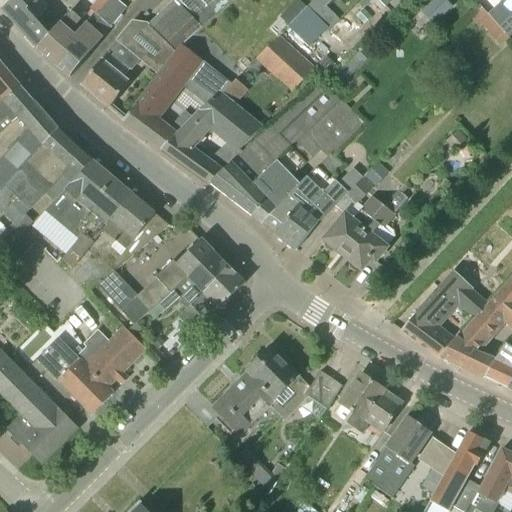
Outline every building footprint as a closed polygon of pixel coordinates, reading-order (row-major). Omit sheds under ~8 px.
[(11,0),(2,10),(38,50),(49,37),(34,20),(46,9),(47,4),(43,0),(11,0)] [(52,63),(57,67),(70,78),(103,38),(112,27),(110,26),(121,12),(106,0),(102,0),(101,2),(93,11),(95,13),(74,38),(52,63)] [(82,85),(104,103),(111,109),(130,84),(122,78),(130,69),(132,70),(140,60),(159,75),(176,52),(230,0),(172,0),(174,2),(149,26),(147,25),(133,23),(109,52),(95,70),(82,85)] [(99,0),(101,2),(102,0),(106,0),(121,12),(125,8),(115,0),(99,0)] [(115,0),(125,8),(126,7),(117,0),(115,0)] [(297,0),(280,18),(289,27),(307,8),(298,0),(297,0)] [(433,0),(421,13),(434,25),(452,7),(444,0),(433,0)] [(511,0),(503,0),(488,15),(499,27),(511,14),(511,0)] [(482,26),(490,36),(499,47),(510,39),(509,38),(499,27),(488,15),(481,6),(468,18),(478,29),(482,26)] [(327,28),(324,25),(307,8),(289,27),(288,28),(308,47),(327,28)] [(372,18),(364,10),(357,16),(365,25),(372,18)] [(38,50),(42,54),(52,63),(74,38),(70,34),(81,21),(71,12),(49,37),(38,50)] [(511,14),(499,27),(509,38),(511,35),(511,14)] [(293,93),(314,71),(279,37),(258,59),(293,93)] [(123,122),(149,142),(162,152),(175,137),(155,120),(181,83),(205,104),(230,75),(216,63),(210,69),(184,47),(137,106),(136,105),(123,122)] [(341,86),(356,70),(361,75),(370,67),(365,62),(369,57),(360,48),(337,71),(332,77),(341,86)] [(328,56),(320,64),(330,75),(338,66),(328,56)] [(0,103),(4,100),(5,100),(20,87),(0,63),(0,64),(0,63),(0,103)] [(214,104),(211,100),(176,137),(175,137),(162,152),(205,183),(209,186),(210,184),(254,142),(255,142),(266,133),(233,106),(249,92),(236,81),(214,104)] [(320,151),(328,158),(331,155),(332,156),(363,124),(324,83),(266,133),(255,142),(254,142),(210,184),(262,224),(299,187),(292,180),(320,151)] [(0,103),(0,124),(6,119),(11,124),(19,118),(35,104),(31,99),(30,99),(22,91),(23,90),(20,87),(5,100),(4,100),(0,103)] [(0,161),(0,190),(57,130),(43,113),(42,114),(35,105),(36,105),(35,104),(19,118),(29,130),(0,161)] [(32,223),(24,216),(46,194),(53,200),(91,162),(57,130),(0,190),(0,219),(4,215),(14,224),(0,237),(0,254),(6,248),(24,231),(32,223)] [(446,142),(454,151),(466,140),(459,131),(446,142)] [(335,183),(334,185),(331,182),(344,168),(332,156),(331,155),(328,158),(299,187),(262,224),(296,251),(319,221),(321,223),(335,208),(348,195),(335,183)] [(44,210),(78,240),(84,233),(93,242),(102,231),(131,195),(113,180),(112,181),(102,172),(103,172),(91,162),(53,200),(44,210)] [(335,208),(344,215),(323,241),(326,243),(327,247),(331,250),(335,250),(343,257),(384,207),(383,206),(372,197),(363,208),(357,204),(374,187),(375,188),(389,174),(378,164),(348,195),(335,208)] [(393,231),(386,226),(395,215),(394,215),(407,200),(397,192),(383,206),(384,207),(343,257),(351,263),(352,266),(356,269),(359,269),(362,271),(371,260),(376,263),(387,248),(395,238),(393,231)] [(131,195),(102,231),(125,251),(126,250),(133,256),(169,226),(131,195)] [(36,243),(33,240),(24,231),(6,248),(0,254),(0,256),(2,254),(14,265),(36,243)] [(94,242),(93,242),(84,233),(78,240),(61,260),(72,269),(94,242)] [(97,286),(116,307),(135,326),(159,306),(214,253),(202,240),(200,242),(200,241),(177,265),(174,262),(138,297),(114,272),(97,286)] [(166,313),(179,302),(187,310),(229,269),(214,253),(159,306),(166,313)] [(187,310),(179,318),(194,334),(245,284),(229,269),(187,310)] [(490,306),(468,287),(469,286),(454,272),(402,331),(416,343),(439,359),(441,357),(460,335),(459,334),(454,340),(436,324),(452,305),(458,304),(476,321),(463,336),(490,306)] [(441,357),(463,368),(485,379),(496,362),(475,353),(504,319),(511,326),(511,280),(490,306),(463,336),(462,336),(460,335),(441,357)] [(124,328),(86,366),(108,388),(116,381),(121,386),(128,378),(123,373),(146,350),(124,328)] [(108,388),(86,366),(58,338),(36,360),(91,416),(104,404),(106,406),(112,406),(112,400),(110,398),(114,394),(108,388)] [(159,338),(153,344),(159,350),(165,344),(159,338)] [(511,341),(507,346),(506,345),(496,362),(485,379),(508,389),(511,391),(511,341)] [(304,395),(327,411),(342,387),(321,372),(309,389),(288,367),(292,364),(280,351),(276,355),(270,349),(247,372),(288,412),(304,395)] [(79,429),(71,422),(57,408),(0,351),(0,394),(21,416),(6,431),(13,438),(19,432),(26,439),(20,444),(42,466),(79,429)] [(213,408),(240,435),(270,405),(282,417),(288,412),(247,372),(248,373),(213,408)] [(361,375),(333,415),(362,435),(369,424),(382,433),(402,404),(384,392),(384,391),(380,388),(382,387),(373,380),(371,382),(361,375)] [(380,491),(401,460),(409,465),(431,433),(408,417),(364,479),(380,491)] [(478,453),(484,441),(468,433),(456,455),(444,477),(441,482),(429,504),(443,511),(449,511),(452,508),(460,511),(466,511),(480,487),(463,478),(466,473),(469,475),(475,463),(478,465),(483,456),(478,453)] [(419,460),(444,477),(456,455),(433,440),(419,460)] [(279,481),(287,469),(278,463),(272,473),(247,450),(237,459),(269,494),(272,491),(279,481)] [(495,511),(500,504),(511,509),(511,454),(502,450),(479,492),(468,511),(495,511)] [(385,509),(391,502),(376,492),(371,499),(385,509)]
